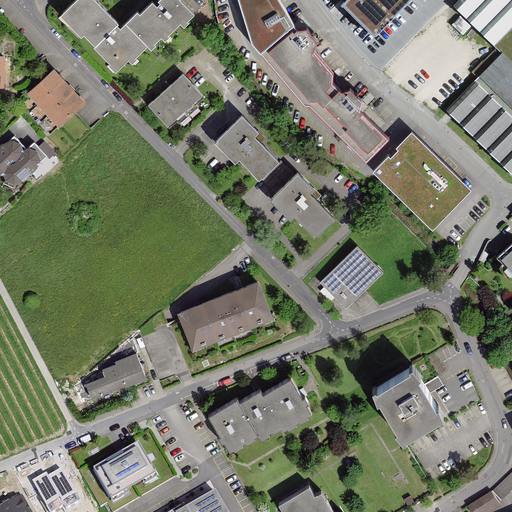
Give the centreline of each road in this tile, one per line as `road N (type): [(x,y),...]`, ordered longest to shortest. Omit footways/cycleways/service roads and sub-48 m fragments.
road 1 (residential): [(14,2),(338,332)]
road 2 (residential): [(506,200),(363,72),(306,0)]
road 3 (residential): [(79,438),(338,332)]
road 4 (residential): [(445,292),(505,435),(504,458),(487,484),(442,511)]
road 5 (residential): [(0,285),(79,438)]
